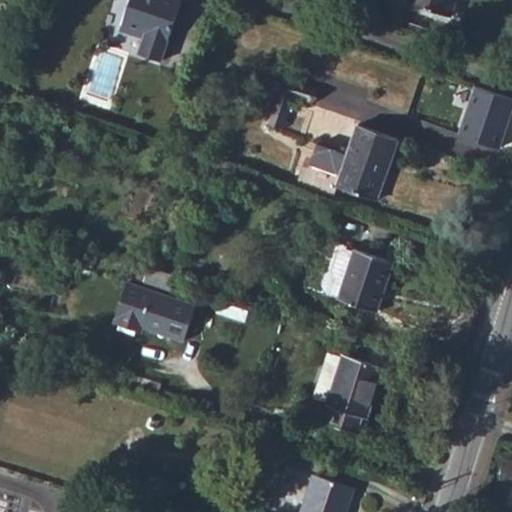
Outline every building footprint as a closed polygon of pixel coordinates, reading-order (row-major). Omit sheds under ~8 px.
[(131,0),(120,32),(144,40),(138,55),(161,63),(183,0),(131,0)] [(422,0),(418,14),(461,29),(471,0),(422,0)] [(286,87),(281,101),(296,106),(315,112),(320,98),(286,87)] [(511,99),(476,88),(460,136),(501,150),(511,117),(511,99)] [(296,106),(281,101),(271,97),(266,112),(278,116),(272,136),(284,140),(296,106)] [(402,146),(360,132),(350,161),(320,150),(309,180),(382,205),(402,146)] [(394,268),(359,255),(357,260),(346,256),(339,261),(335,276),(328,280),(325,289),(329,298),(341,302),(339,306),(375,318),(394,268)] [(177,275),(136,260),(131,275),(172,290),(177,275)] [(196,305),(128,281),(114,322),(142,332),(145,325),(154,328),(153,330),(184,341),(196,305)] [(323,425),(356,436),(361,422),(367,424),(384,372),(331,354),(316,400),(330,405),(323,425)] [(310,478),(297,511),(345,511),(352,493),(310,478)]
